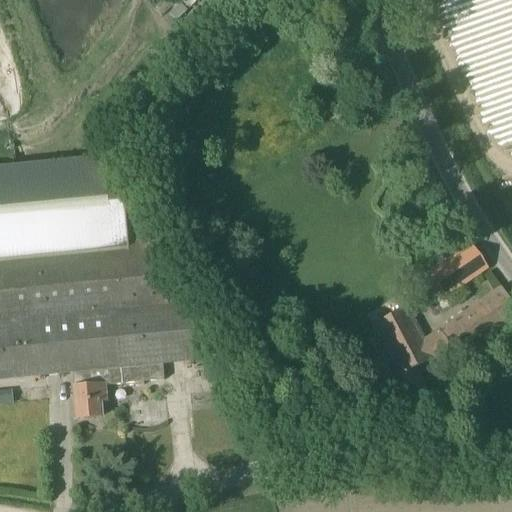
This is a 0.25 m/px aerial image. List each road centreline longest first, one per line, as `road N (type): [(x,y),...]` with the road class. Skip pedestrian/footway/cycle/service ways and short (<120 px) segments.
road 1 (unclassified): [(133,511),(190,486),(411,454),(511,461)]
road 2 (unclassified): [(511,242),(474,182),(394,0)]
